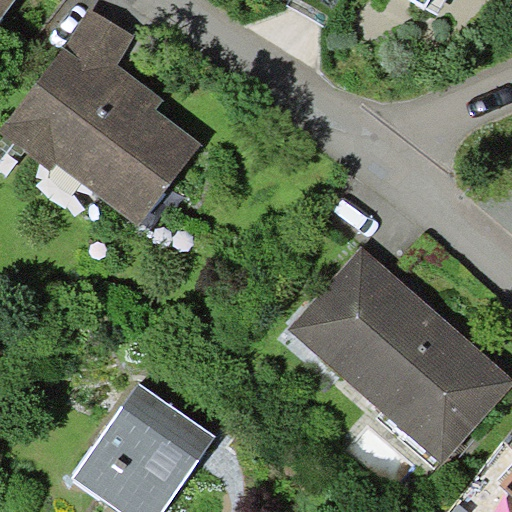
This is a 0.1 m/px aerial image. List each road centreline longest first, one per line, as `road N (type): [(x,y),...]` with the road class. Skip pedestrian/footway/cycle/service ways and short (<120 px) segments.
road 1 (residential): [(163,0),(379,164)]
road 2 (residential): [(379,164),(511,277)]
road 3 (residential): [(379,164),(458,107),(511,85)]
